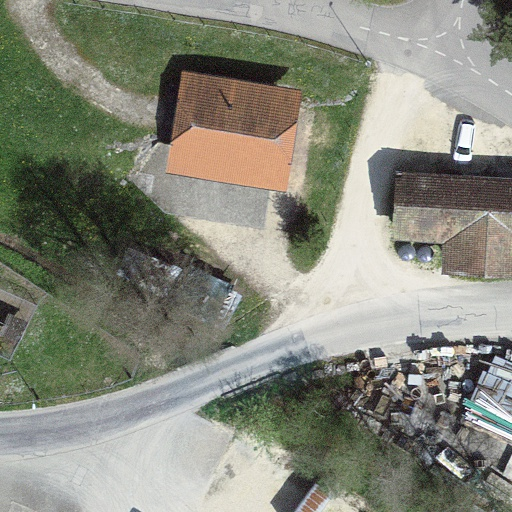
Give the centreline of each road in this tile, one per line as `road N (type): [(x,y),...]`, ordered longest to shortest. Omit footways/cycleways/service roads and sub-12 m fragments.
road 1 (residential): [(511,314),(394,329),(274,357),(193,391),(0,436)]
road 2 (residential): [(452,41),(237,0)]
